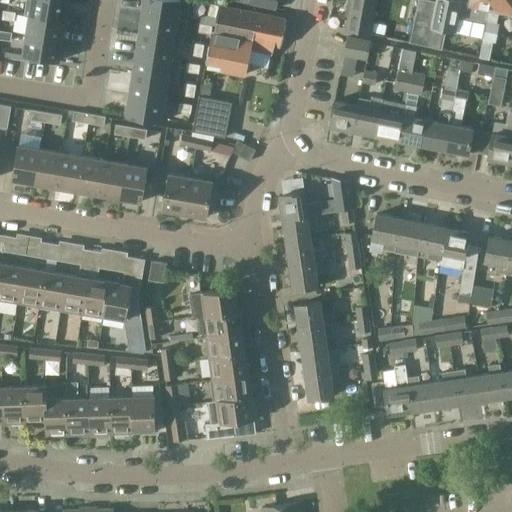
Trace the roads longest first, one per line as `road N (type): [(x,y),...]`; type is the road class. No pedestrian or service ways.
road 1 (residential): [(0,462),(87,479),(287,464)]
road 2 (residential): [(249,259),(0,211)]
road 3 (residential): [(511,201),(285,151)]
road 4 (residential): [(287,464),(249,259)]
road 5 (residential): [(107,0),(89,102),(0,86)]
road 6 (residential): [(330,456),(511,430)]
road 7 (residential): [(285,151),(315,0)]
